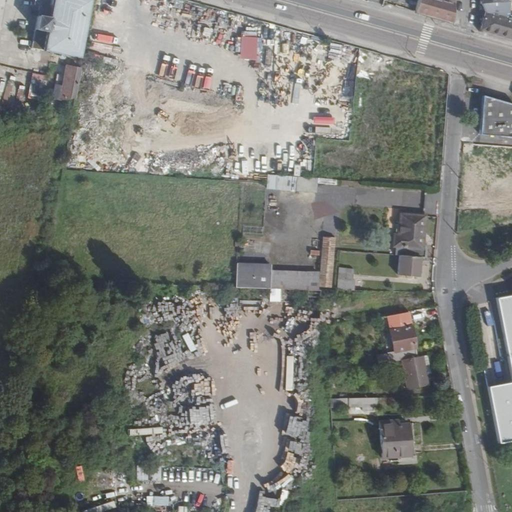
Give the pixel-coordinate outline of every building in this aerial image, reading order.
[(54,0),(53,8),(39,6),(35,31),(48,33),(44,50),(81,58),(92,0),(54,0)] [(419,0),(417,11),(454,22),(455,0),(419,0)] [(511,0),(505,0),(506,2),(511,2),(511,18),(485,11),(481,29),(511,37),(511,0)] [(499,2),(482,3),(485,11),(511,18),(511,2),(506,2),(499,2)] [(396,60),(392,79),(426,88),(430,69),(396,60)] [(62,86),(54,84),(51,99),(59,101),(75,99),(80,67),(66,65),(62,86)] [(448,74),(430,69),(426,88),(447,93),(448,74)] [(208,111),(229,117),(234,101),(194,90),(191,101),(209,106),(208,111)] [(153,91),(151,100),(176,107),(178,98),(153,91)] [(366,92),(364,106),(362,142),(360,178),(401,180),(403,117),(412,117),(412,105),(413,93),(366,92)] [(479,135),(511,137),(511,105),(482,97),(479,135)] [(412,117),(403,117),(401,180),(441,181),(444,102),(437,102),(437,106),(412,105),(412,117)] [(355,106),(352,142),(362,142),(364,106),(355,106)] [(39,111),(24,113),(25,121),(40,119),(39,111)] [(341,136),(341,120),(317,120),(317,136),(341,136)] [(471,154),(489,155),(489,161),(495,161),(495,175),(511,175),(511,146),(471,144),(471,154)] [(320,149),(276,145),(274,173),(318,177),(320,149)] [(344,151),(320,149),(318,177),(341,180),(344,151)] [(244,161),(224,160),(223,179),(243,180),(244,161)] [(399,211),(398,252),(422,253),(422,244),(420,244),(420,211),(399,211)] [(362,225),(378,225),(378,215),(362,214),(362,216),(359,216),(359,219),(362,219),(362,225)] [(320,270),(270,269),(269,288),(331,290),(333,237),(321,237),(320,270)] [(395,277),(418,277),(419,253),(396,252),(395,277)] [(239,262),(236,262),(236,287),(269,288),(270,269),(271,263),(239,262)] [(354,267),(337,267),(337,290),(354,290),(354,267)] [(486,387),(493,423),(497,444),(511,440),(511,294),(494,298),(511,382),(486,387)] [(406,304),(382,308),(384,320),(386,319),(408,316),(406,304)] [(288,319),(293,320),(297,306),(291,305),(288,319)] [(408,316),(386,319),(391,350),(392,355),(396,354),(414,351),(408,316)] [(426,360),(420,361),(418,350),(414,351),(396,354),(402,391),(424,388),(423,380),(429,379),(426,360)] [(376,400),(331,401),(331,412),(376,410),(376,400)] [(375,426),(378,465),(392,464),(406,463),(403,430),(391,430),(391,425),(375,426)] [(408,429),(403,430),(406,463),(392,464),(393,470),(412,468),(408,429)] [(137,465),(137,479),(149,480),(150,466),(137,465)] [(153,504),(169,505),(169,496),(154,495),(153,504)]
